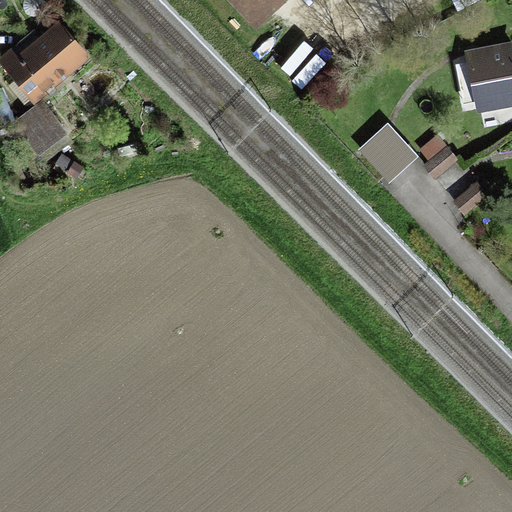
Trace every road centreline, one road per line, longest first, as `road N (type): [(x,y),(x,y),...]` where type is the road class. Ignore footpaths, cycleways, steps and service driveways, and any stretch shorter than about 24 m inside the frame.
road 1 (track): [(511,468),(175,155),(97,173),(31,205)]
road 2 (residential): [(511,298),(404,186)]
